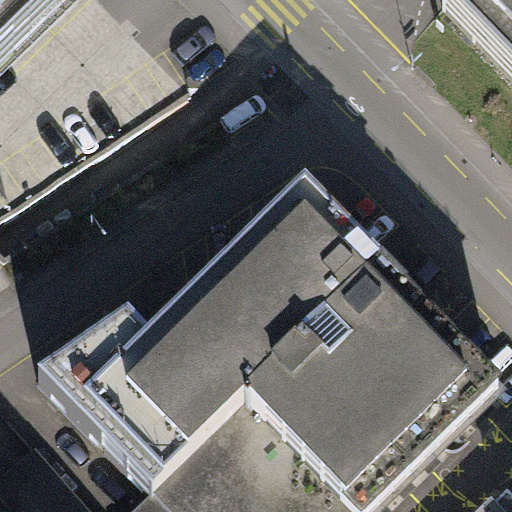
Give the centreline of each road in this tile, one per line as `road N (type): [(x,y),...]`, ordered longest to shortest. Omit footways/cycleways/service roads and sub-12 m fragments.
road 1 (residential): [(0,345),(352,92)]
road 2 (unclassified): [(511,256),(352,92)]
road 3 (unclassified): [(352,92),(261,0)]
